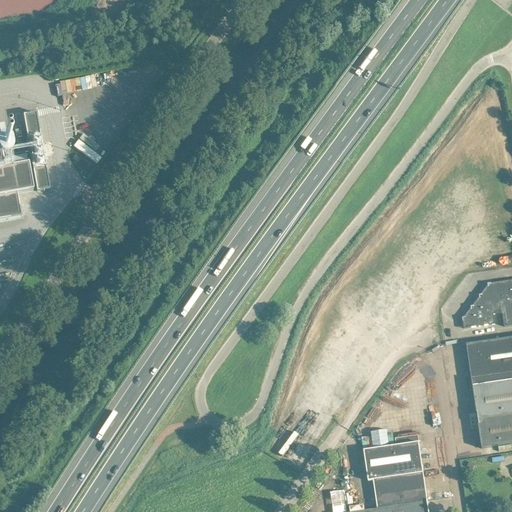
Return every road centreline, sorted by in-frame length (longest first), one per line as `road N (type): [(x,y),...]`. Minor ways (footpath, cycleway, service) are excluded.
road 1 (unclassified): [(511,59),(481,68),(314,277),(260,406),(235,424),(202,409),(203,383),(386,133),(472,0)]
road 2 (motorway): [(416,0),(315,131),(51,511)]
road 3 (motorway): [(83,511),(448,0)]
road 4 (unclassified): [(0,370),(244,0)]
road 5 (unknown): [(65,177),(36,84),(0,84)]
